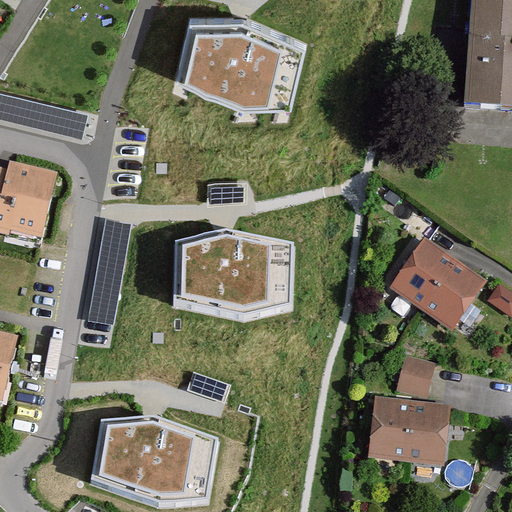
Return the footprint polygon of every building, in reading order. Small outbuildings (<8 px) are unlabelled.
[(511,0),(473,0),(466,115),(511,117),(511,0)] [(247,21),(193,20),(180,81),(243,110),(291,111),(305,44),(247,21)] [(87,116),(0,96),(0,119),(82,139),(87,116)] [(0,225),(51,237),(65,174),(17,163),(15,171),(0,167),(0,225)] [(244,188),(209,190),(210,205),(245,202),(244,188)] [(132,225),(106,221),(88,319),(114,324),(132,225)] [(177,242),(174,307),(245,321),(290,312),(293,241),(231,229),(177,242)] [(489,280),(426,240),(390,290),(455,332),(489,280)] [(0,397),(12,400),(26,337),(0,331),(0,397)] [(436,367),(406,360),(398,391),(428,399),(436,367)] [(229,385),(195,374),(190,390),(223,401),(229,385)] [(453,407),(377,400),(372,460),(447,467),(453,407)] [(103,426),(93,488),(154,511),(168,511),(206,507),(218,442),(155,421),(103,426)]
